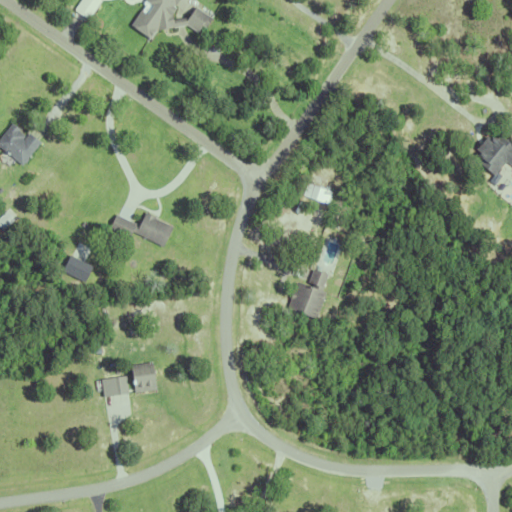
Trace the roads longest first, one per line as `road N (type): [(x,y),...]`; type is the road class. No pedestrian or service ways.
road 1 (residential): [(511,472),(328,463),(282,445),(238,414),(222,317),(239,215),(256,180),(390,0)]
road 2 (residential): [(8,0),(256,180)]
road 3 (residential): [(238,414),(172,461),(121,481),(0,501)]
